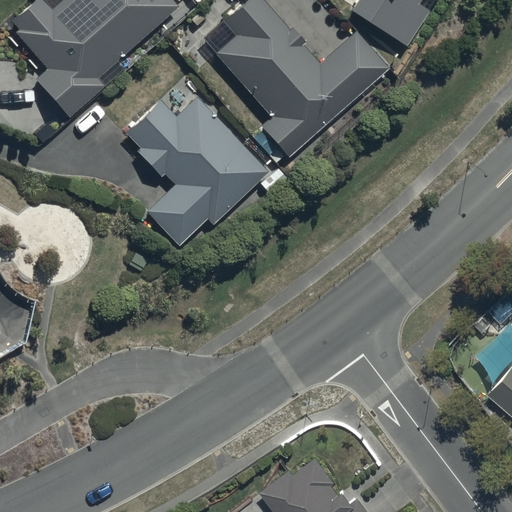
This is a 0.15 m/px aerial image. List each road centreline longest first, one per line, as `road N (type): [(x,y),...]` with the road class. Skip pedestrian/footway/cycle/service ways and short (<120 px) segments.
road 1 (tertiary): [(341,326),(172,435),(28,511)]
road 2 (residential): [(341,326),(481,511)]
road 3 (tertiary): [(511,173),(341,326)]
